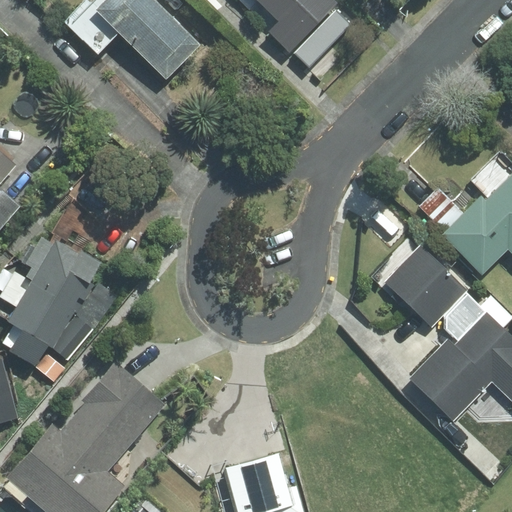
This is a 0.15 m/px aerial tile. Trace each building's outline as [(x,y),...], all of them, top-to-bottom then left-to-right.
[(84,0),(66,19),(100,52),(122,30),(168,76),(203,41),(161,0),(84,0)] [(263,0),(281,18),(270,29),(291,50),(340,1),(339,0),(263,0)] [(0,227),(24,199),(2,181),(19,161),(0,144),(0,227)] [(483,193),(444,231),(484,272),(510,246),(511,248),(511,172),(487,197),(483,193)] [(23,327),(11,347),(37,363),(51,341),(56,345),(78,307),(75,305),(81,294),(87,297),(95,284),(90,282),(104,258),(84,246),(82,249),(59,235),(32,279),(15,269),(0,294),(16,305),(8,318),(23,327)] [(448,266),(422,242),(385,281),(433,326),(437,322),(450,334),(411,376),(456,418),(492,380),(511,398),(511,331),(445,269),(448,266)] [(0,430),(1,430),(0,425),(0,420),(20,415),(4,356),(0,356),(0,430)] [(55,420),(8,475),(51,511),(102,511),(127,484),(109,469),(168,400),(119,359),(62,426),(55,420)] [(228,464),(240,511),(305,511),(298,483),(290,485),(281,450),(228,464)]
